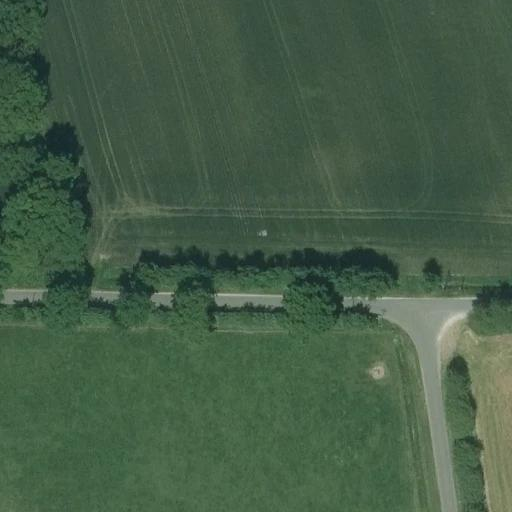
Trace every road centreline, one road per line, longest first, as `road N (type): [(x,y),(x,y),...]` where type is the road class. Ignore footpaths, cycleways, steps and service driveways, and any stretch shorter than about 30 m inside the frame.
road 1 (residential): [(0,295),(418,304)]
road 2 (unclassified): [(447,511),(418,304)]
